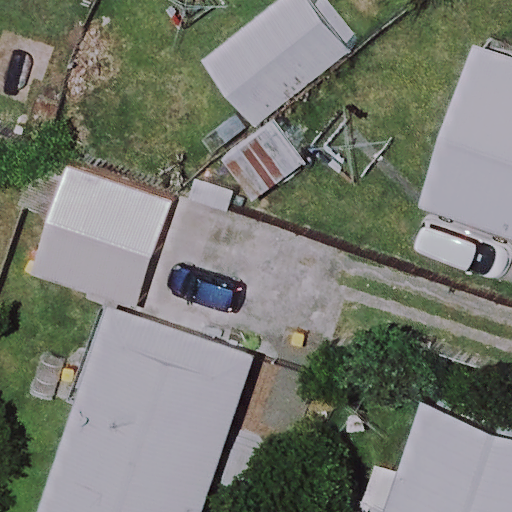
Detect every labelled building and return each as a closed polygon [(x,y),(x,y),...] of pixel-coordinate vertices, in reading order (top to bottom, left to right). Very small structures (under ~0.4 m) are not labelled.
[(350,30),(325,0),(284,0),(214,58),(255,108),(350,30)] [(511,43),(489,35),(436,192),(511,218),(511,43)] [(184,186),(48,141),(29,198),(56,207),(38,259),(147,295),(184,186)] [(210,511),(268,349),(124,299),(49,511),(210,511)] [(511,511),(511,414),(436,390),(412,466),(381,456),(362,511),(511,511)]
